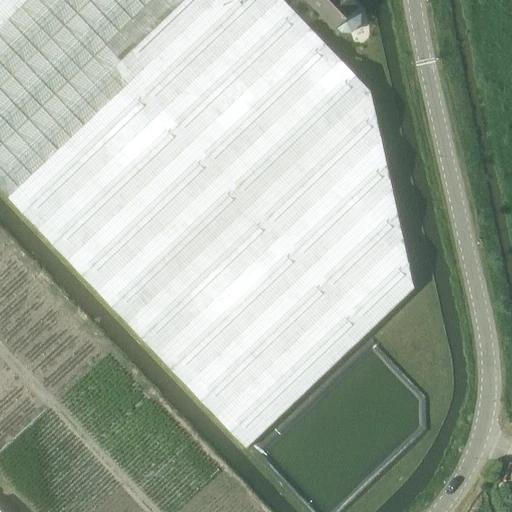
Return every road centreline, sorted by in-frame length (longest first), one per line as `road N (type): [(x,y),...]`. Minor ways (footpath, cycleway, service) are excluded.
road 1 (residential): [(436,511),(482,436),(486,343),(412,0)]
road 2 (track): [(155,511),(0,347)]
